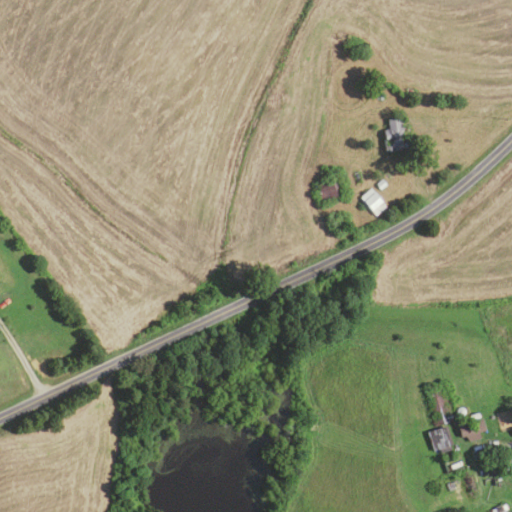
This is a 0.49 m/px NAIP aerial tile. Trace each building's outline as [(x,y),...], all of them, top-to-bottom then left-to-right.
[(384,152),(382,131),(387,130),(386,120),(399,119),(400,127),(412,126),(413,139),(410,139),(411,150),(384,152)] [(317,204),(311,184),(336,175),(343,195),(317,204)] [(381,180),(384,185),(378,190),(374,185),(381,180)] [(373,217),(357,198),(368,188),(384,207),(373,217)] [(433,426),(422,390),(445,382),(456,418),(433,426)] [(481,418),(484,429),(477,431),(479,438),(467,441),(466,435),(459,437),(455,425),(481,418)] [(432,453),(425,432),(445,426),(452,447),(432,453)] [(498,457),(488,460),(485,449),(495,446),(498,457)] [(500,459),(504,473),(492,477),(487,463),(500,459)]
